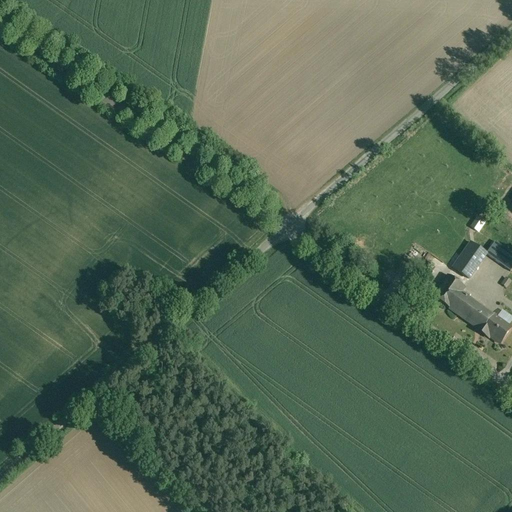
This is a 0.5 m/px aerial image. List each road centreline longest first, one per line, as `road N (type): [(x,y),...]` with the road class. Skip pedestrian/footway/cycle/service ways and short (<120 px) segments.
road 1 (unclassified): [(289,227),(0,480)]
road 2 (unclassified): [(289,227),(0,23)]
road 3 (unclassified): [(511,33),(289,227)]
road 4 (unclassified): [(289,227),(511,388)]
